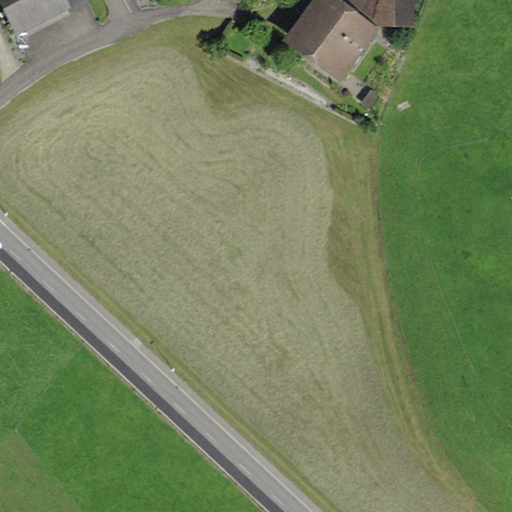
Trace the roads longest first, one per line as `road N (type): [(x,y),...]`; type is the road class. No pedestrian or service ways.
road 1 (secondary): [(291,511),(0,242)]
road 2 (residential): [(0,97),(124,28),(166,13),(228,12)]
